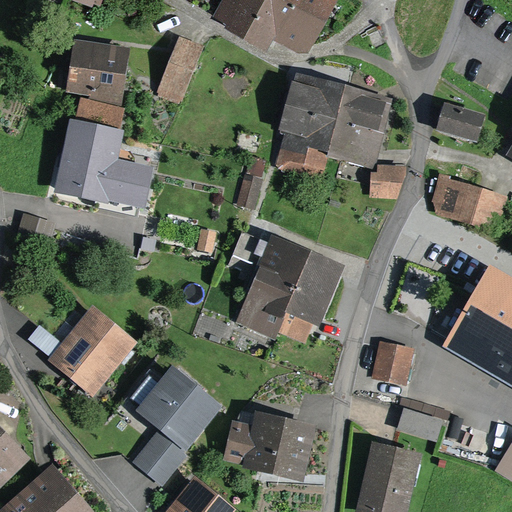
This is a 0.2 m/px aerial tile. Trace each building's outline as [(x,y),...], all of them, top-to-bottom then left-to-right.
[(318,13),(296,0),(255,0),(252,5),(244,0),(243,0),(229,24),(261,41),(273,18),(283,24),(278,33),(300,45),(318,13)] [(296,0),(319,13),(326,0),(296,0)] [(76,90),(75,91),(117,98),(124,51),(79,44),(75,70),(66,68),(63,88),(76,90)] [(182,44),(160,92),(179,101),(201,52),(182,44)] [(281,165),(322,177),(326,156),(338,93),(304,83),(281,165)] [(366,168),(382,105),(338,93),(326,156),(366,168)] [(63,186),(103,195),(116,138),(111,137),(119,112),(84,101),(76,131),(75,130),(63,186)] [(474,140),(481,118),(447,108),(440,130),(474,140)] [(252,158),(239,204),(253,208),(266,162),(252,158)] [(373,176),(372,195),(397,197),(404,178),(404,171),(380,169),(380,176),(373,176)] [(439,212),(459,218),(468,193),(438,184),(434,197),(442,203),(439,212)] [(492,201),(468,193),(459,218),(485,225),(492,201)] [(112,258),(130,212),(98,200),(81,247),(112,258)] [(243,233),(229,265),(255,275),(268,244),(243,233)] [(241,323),(276,337),(279,328),(307,263),(273,247),(241,323)] [(393,298),(434,312),(448,272),(406,258),(393,298)] [(301,338),(330,272),(307,263),(279,328),(301,338)] [(453,342),(511,376),(511,283),(494,273),(453,342)] [(92,391),(131,344),(93,313),(54,360),(92,391)] [(39,328),(31,339),(51,353),(59,341),(39,328)] [(382,347),(375,376),(403,382),(409,353),(382,347)] [(213,408),(200,397),(205,391),(179,370),(164,388),(149,376),(130,399),(184,443),(213,408)] [(444,420),(404,408),(397,428),(437,441),(444,420)] [(235,428),(229,457),(298,474),(308,433),(259,422),(256,433),(235,428)] [(157,436),(134,463),(161,485),(184,458),(157,436)] [(0,477),(18,460),(0,441),(0,477)] [(511,442),(495,470),(511,480),(511,442)] [(368,511),(384,511),(385,508),(403,511),(415,458),(374,449),(360,510),(368,511)] [(77,511),(50,480),(13,511),(77,511)] [(171,511),(226,511),(193,484),(171,511)]
